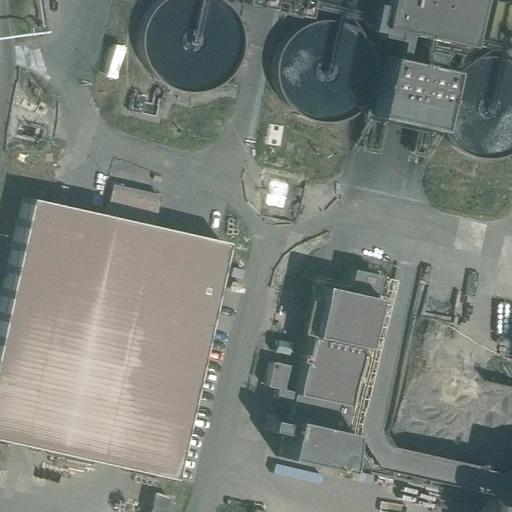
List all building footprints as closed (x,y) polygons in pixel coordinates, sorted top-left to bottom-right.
[(235,37),(235,36),(234,26),(232,17),(228,9),(221,0),(220,0),(146,0),(142,5),(137,14),(133,24),(132,34),(132,44),(135,54),(140,64),(146,72),(154,79),(163,84),(174,87),(184,88),(193,87),(204,84),(213,79),(220,73),(226,66),(231,56),(235,45),(235,37)] [(250,6),(283,13),(285,14),(288,15),(294,16),(297,0),(230,0),(230,2),(250,6)] [(308,0),(307,3),(350,12),(352,0),(308,0)] [(468,0),(376,0),(371,26),(459,45),(468,0)] [(511,0),(492,0),(488,20),(483,42),(511,48),(511,0)] [(368,68),(367,58),(365,48),(360,40),(354,32),(350,29),(344,24),(336,20),(325,17),(318,17),(310,17),(299,20),(291,24),(282,31),(275,39),(271,47),(268,56),(267,67),(268,76),(270,86),(274,94),(281,103),(287,108),(296,114),(305,117),(317,118),(325,118),(336,115),(344,111),(353,104),(360,96),(364,88),(367,80),(368,68)] [(511,62),(510,61),(502,57),(494,54),(485,53),(474,54),(466,56),(457,60),(449,66),(442,75),(437,83),(434,91),(433,102),(433,111),(436,121),(440,130),(446,137),(453,143),(462,149),(472,152),(480,153),(487,153),(493,152),(501,150),(510,145),(511,144),(511,62)] [(246,60),(236,57),(232,67),(229,82),(241,85),(246,60)] [(380,90),(370,87),(365,97),(366,97),(363,112),(374,114),(380,90)] [(422,99),(417,124),(429,127),(432,112),(433,111),(433,102),(422,99)] [(156,194),(107,183),(100,213),(22,196),(0,295),(0,441),(166,478),(219,240),(149,224),(156,194)] [(337,290),(317,285),(315,285),(313,284),(305,321),(300,345),(297,358),(296,363),(296,364),(290,391),(279,389),(284,365),(276,363),(268,361),(262,385),(263,385),(273,387),(271,397),(287,401),(283,419),(282,422),(277,421),(272,420),(264,418),(261,418),(258,429),(280,434),(277,446),(275,456),(336,470),(337,466),(338,464),(338,461),(339,457),(339,456),(344,434),(345,432),(349,415),(351,405),(344,404),(350,375),(352,370),(352,368),(353,362),(354,360),(355,354),(355,353),(359,335),(360,333),(360,331),(361,329),(367,302),(367,300),(367,299),(368,297),(372,277),(373,275),(373,274),(354,270),(346,268),(346,269),(341,290),(339,290),(338,290),(337,290)] [(165,498),(166,497),(150,493),(145,511),(162,511),(163,510),(165,498)]
